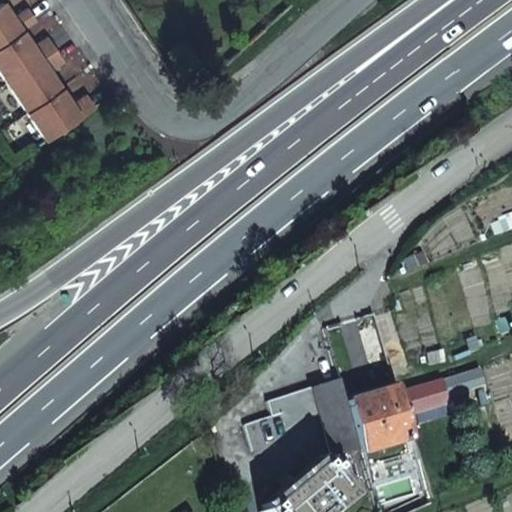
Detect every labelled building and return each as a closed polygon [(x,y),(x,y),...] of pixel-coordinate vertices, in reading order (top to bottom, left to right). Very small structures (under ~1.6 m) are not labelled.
[(0,2),(0,75),(45,141),(94,107),(86,95),(71,106),(66,98),(54,81),(48,73),(63,62),(46,37),(32,48),(26,40),(20,31),(35,21),(26,8),(11,19),(5,10),(0,2)] [(477,373),(446,382),(448,388),(441,390),(443,399),(480,388),(477,373)] [(336,380),(265,403),(269,417),(274,431),(317,418),(346,409),(344,404),(336,380)] [(446,382),(405,393),(414,425),(436,419),(431,403),(443,399),(441,390),(448,388),(446,382)] [(395,389),(344,404),(346,409),(359,450),(361,454),(409,440),(395,389)] [(346,409),(317,418),(330,460),(359,450),(346,409)] [(269,417),(242,427),(250,453),(278,444),(274,431),(269,417)] [(321,461),(261,511),(340,511),(354,501),(321,461)]
